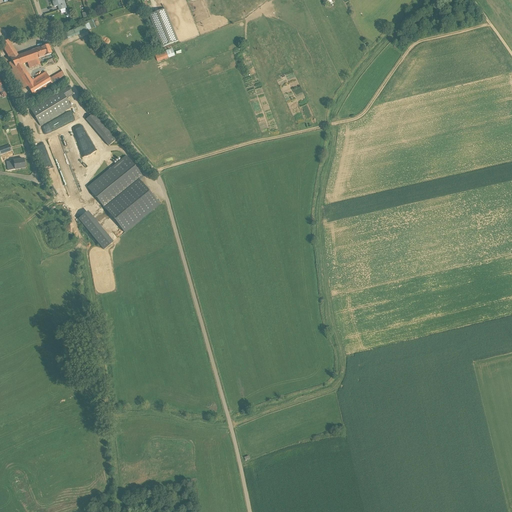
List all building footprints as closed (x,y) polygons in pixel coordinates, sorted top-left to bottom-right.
[(62,0),(52,0),(53,2),(53,3),(54,3),(55,6),(55,7),(58,5),(60,10),(66,8),(64,1),(63,2),(62,0)] [(166,9),(149,16),(162,47),(178,40),(166,9)] [(68,39),(88,31),(86,25),(66,33),(68,39)] [(22,64),(27,63),(28,66),(29,66),(29,68),(40,65),(38,59),(52,54),(48,45),(17,56),(8,40),(0,43),(16,68),(10,72),(22,90),(28,87),(33,95),(56,81),(64,76),(62,71),(50,79),(45,72),(32,80),(22,64)] [(166,51),(155,55),(158,62),(168,58),(166,51)] [(40,126),(73,108),(67,97),(74,94),(69,86),(31,107),(40,126)] [(111,131),(96,112),(86,100),(81,104),(90,116),(86,119),(102,139),(109,146),(118,138),(111,131)] [(57,121),(44,128),(47,132),(59,126),(57,121)] [(63,132),(61,132),(70,161),(80,158),(80,155),(77,149),(77,145),(75,140),(73,140),(73,138),(71,133),(68,134),(67,131),(63,132)] [(0,148),(0,154),(0,156),(3,154),(12,151),(10,145),(0,148)] [(124,233),(161,205),(142,178),(144,177),(128,155),(89,184),(124,233)] [(23,159),(8,162),(9,170),(11,169),(11,170),(25,168),(23,159)] [(104,250),(114,242),(92,214),(81,222),(104,250)]
